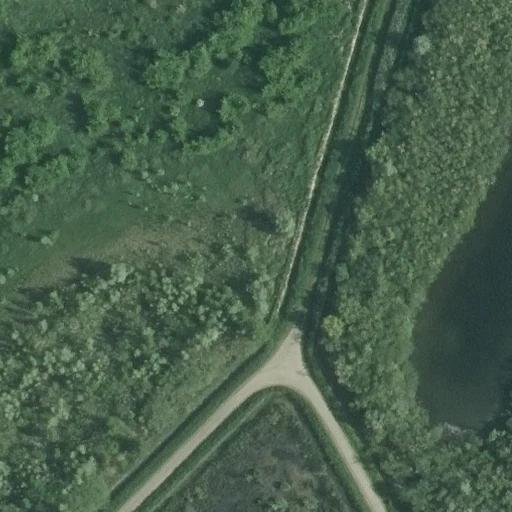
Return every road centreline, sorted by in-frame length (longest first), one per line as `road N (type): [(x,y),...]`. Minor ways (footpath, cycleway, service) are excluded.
road 1 (track): [(372,511),(282,356),(265,360),(121,511)]
road 2 (track): [(282,356),(385,0)]
